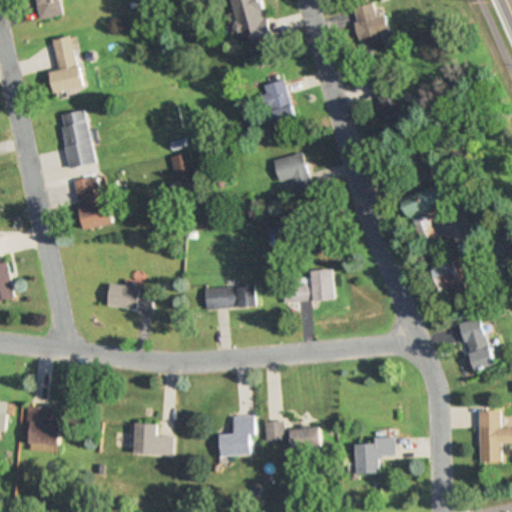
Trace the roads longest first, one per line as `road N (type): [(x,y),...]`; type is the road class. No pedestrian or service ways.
road 1 (residential): [(438,511),(432,382),(375,241),(303,0)]
road 2 (residential): [(0,343),(190,362),(416,344)]
road 3 (residential): [(0,43),(67,350)]
